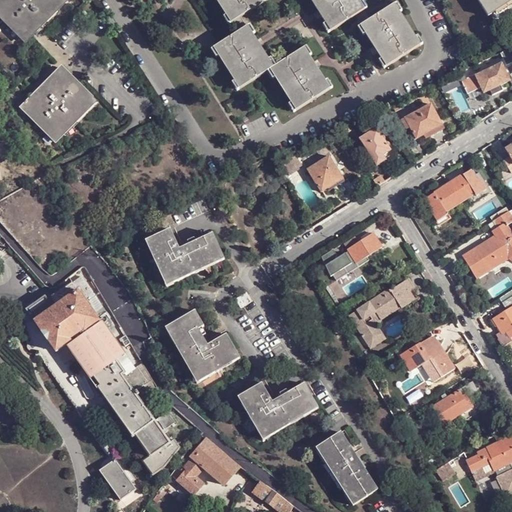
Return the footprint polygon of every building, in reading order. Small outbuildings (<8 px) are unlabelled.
[(0,0),(0,16),(24,41),(58,6),(52,0),(0,0)] [(218,0),(227,15),(233,23),(266,2),(264,0),(218,0)] [(360,2),(358,0),(311,0),(325,24),(331,32),(365,10),(360,2)] [(363,0),(360,2),(365,10),(368,9),(363,0)] [(511,0),(478,0),(489,17),(496,12),(511,1),(511,0)] [(511,5),(511,1),(496,12),(497,14),(511,5)] [(396,5),(362,26),(367,34),(383,60),(388,67),(421,46),(416,38),(401,13),(396,5)] [(229,25),(233,23),(227,15),(224,17),(229,25)] [(251,25),(248,27),(253,35),(256,33),(251,25)] [(367,34),(362,26),(358,28),(364,36),(367,34)] [(236,81),(241,89),(268,72),(271,70),(274,68),(269,60),(253,35),(248,27),(215,48),(219,56),(236,81)] [(420,36),(416,38),(421,46),(424,44),(420,36)] [(511,49),(511,47),(500,52),(506,65),(511,61),(511,49)] [(271,70),(276,78),(292,103),(297,111),(330,90),(326,82),(309,57),(305,50),(277,66),(274,68),(271,70)] [(272,58),(269,60),(274,68),(277,66),(272,58)] [(388,67),(383,60),(380,62),(384,70),(388,67)] [(511,80),(502,63),(462,82),(468,95),(482,88),(484,94),(491,90),(493,95),(504,90),(501,85),(511,80)] [(94,102),(60,68),(26,102),(60,136),(94,102)] [(297,111),(292,103),(288,106),(293,113),(297,111)] [(442,124),(443,124),(431,104),(406,118),(411,126),(409,127),(416,139),(417,139),(425,134),(423,133),(441,123),(442,124)] [(444,127),(443,124),(442,124),(441,123),(423,133),(425,134),(426,137),(427,138),(444,127)] [(394,155),(388,146),(388,145),(388,142),(386,139),(382,137),(377,129),(362,139),(379,166),(394,155)] [(308,170),(322,192),(323,191),(325,190),(344,177),(330,156),(308,170)] [(449,183),(460,201),(474,192),(476,195),(486,190),(479,179),(479,178),(477,179),(471,169),(449,183)] [(446,210),(460,201),(449,183),(427,197),(432,205),(433,206),(431,208),(432,209),(439,219),(449,213),(446,210)] [(511,222),(511,215),(508,210),(492,220),(497,228),(500,232),(496,235),(463,256),(478,278),(494,267),(492,264),(508,255),(510,258),(511,259),(511,260),(511,231),(508,225),(511,222)] [(449,213),(439,219),(441,222),(451,216),(449,213)] [(225,259),(213,234),(181,248),(171,229),(146,240),(167,286),(225,259)] [(339,258),(334,250),(322,257),(330,272),(331,270),(338,281),(350,273),(346,267),(356,261),(358,263),(383,247),(373,233),(359,242),(355,237),(344,244),(349,251),(339,258)] [(494,267),(510,258),(508,255),(492,264),(494,267)] [(356,261),(346,267),(350,273),(360,266),(358,263),(356,261)] [(84,275),(75,281),(80,290),(88,300),(97,294),(84,275)] [(416,288),(410,279),(392,290),(391,289),(371,302),(359,310),(361,315),(353,320),(369,343),(383,333),(381,329),(377,323),(382,320),(402,307),(403,308),(416,299),(412,292),(416,288)] [(80,290),(75,281),(50,298),(47,307),(51,311),(80,290)] [(80,290),(51,311),(38,320),(59,351),(72,341),(72,339),(88,329),(89,329),(102,320),(101,319),(98,313),(88,300),(80,290)] [(236,300),(242,308),(251,301),(246,293),(236,300)] [(511,294),(502,301),(507,310),(497,315),(493,318),(492,319),(495,325),(497,324),(501,331),(497,334),(504,346),(511,340),(511,294)] [(196,310),(165,328),(198,383),(241,358),(227,334),(208,345),(200,329),(205,326),(196,310)] [(359,310),(351,315),(353,320),(361,315),(359,310)] [(125,353),(102,320),(89,329),(111,361),(112,362),(118,358),(125,353)] [(382,320),(377,323),(381,329),(385,325),(382,320)] [(72,339),(72,341),(76,344),(78,343),(80,341),(81,342),(97,364),(97,366),(94,368),(92,369),(96,374),(112,362),(111,361),(89,329),(88,329),(72,339)] [(383,333),(369,343),(372,348),(387,338),(383,333)] [(420,343),(401,355),(412,372),(421,366),(431,360),(434,365),(442,359),(447,356),(438,341),(434,344),(430,338),(421,344),(420,343)] [(143,400),(126,376),(125,374),(128,372),(127,371),(119,360),(118,358),(112,362),(96,374),(103,385),(102,387),(135,437),(138,436),(151,456),(153,458),(171,443),(164,433),(176,425),(169,414),(157,422),(143,400)] [(431,360),(421,366),(427,376),(446,364),(442,359),(434,365),(431,360)] [(166,397),(145,362),(140,367),(163,400),(166,397)] [(163,400),(140,367),(126,376),(143,400),(146,399),(150,403),(155,399),(158,403),(163,400)] [(444,424),(463,412),(462,411),(474,403),(469,396),(479,389),(474,380),(449,396),(445,398),(433,406),(444,424)] [(262,382),(239,396),(264,440),(319,407),(304,383),(273,400),(262,382)] [(462,411),(463,412),(475,405),(474,403),(462,411)] [(463,412),(465,416),(467,419),(479,411),(477,408),(475,405),(463,412)] [(340,431),(316,447),(356,505),(378,490),(340,431)] [(209,440),(203,434),(183,460),(188,464),(209,440)] [(511,435),(478,452),(479,455),(467,461),(472,471),(491,462),(507,496),(511,493),(511,435)] [(153,458),(151,456),(144,461),(153,475),(165,468),(182,448),(175,438),(176,440),(174,441),(172,443),(171,443),(153,458)] [(240,466),(209,440),(188,464),(185,467),(187,469),(177,480),(195,495),(205,484),(196,477),(205,467),(224,484),(240,466)] [(449,449),(453,455),(457,452),(460,451),(456,444),(449,449)] [(101,471),(122,501),(137,491),(120,463),(117,460),(105,468),(101,471)] [(449,461),(437,469),(444,479),(456,471),(449,461)] [(287,511),(290,511),(296,505),(263,480),(257,489),(287,511)]
